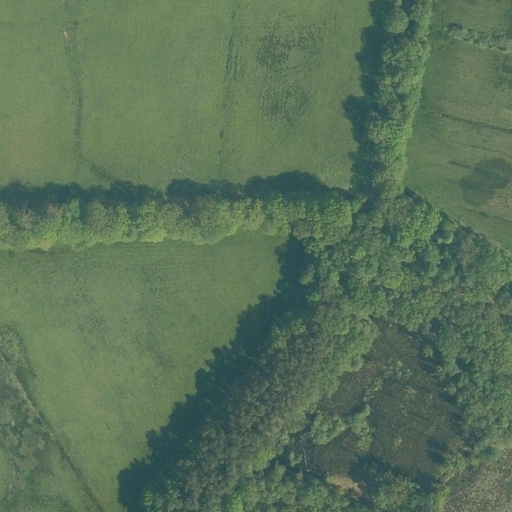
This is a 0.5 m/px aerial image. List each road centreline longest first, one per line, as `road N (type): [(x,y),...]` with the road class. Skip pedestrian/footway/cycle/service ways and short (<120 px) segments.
road 1 (track): [(0,220),(371,200)]
road 2 (track): [(511,284),(371,200),(407,0)]
